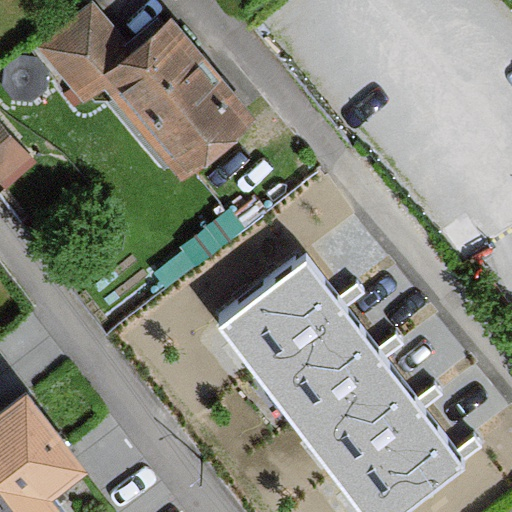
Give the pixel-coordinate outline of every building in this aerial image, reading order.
[(91,90),(115,69),(135,52),(94,5),(51,43),(91,90)] [(247,109),(172,21),(135,52),(115,69),(190,157),(247,109)] [(291,329),(223,381),(276,448),(354,388),(389,433),(442,393),(355,280),(291,329)] [(223,381),(291,329),(264,297),(199,348),(223,381)] [(78,455),(29,391),(0,413),(0,511),(64,511),(42,482),(78,455)]
